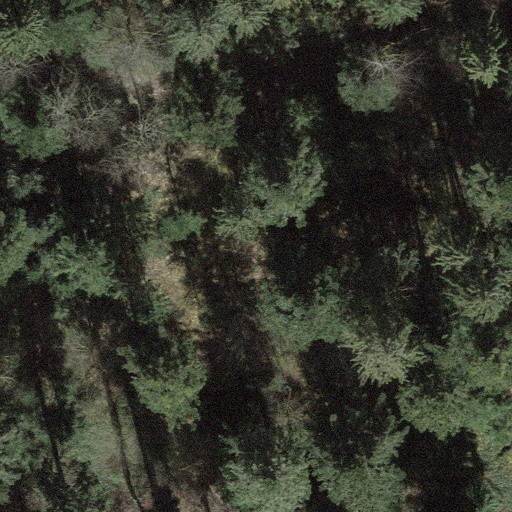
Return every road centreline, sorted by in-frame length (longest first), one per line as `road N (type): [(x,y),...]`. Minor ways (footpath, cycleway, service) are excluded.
road 1 (track): [(0,182),(202,112),(511,41)]
road 2 (track): [(0,287),(84,336),(256,511)]
road 3 (track): [(0,59),(202,112)]
